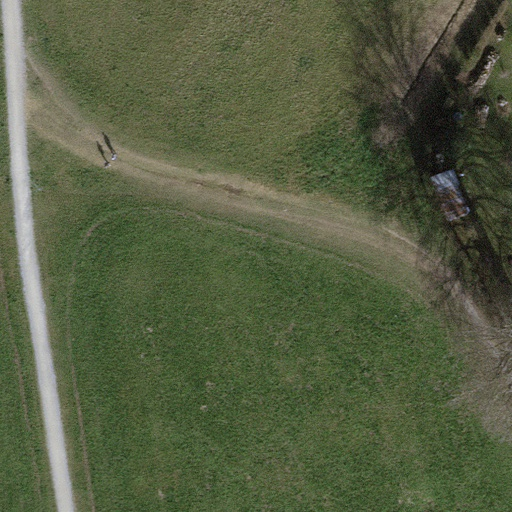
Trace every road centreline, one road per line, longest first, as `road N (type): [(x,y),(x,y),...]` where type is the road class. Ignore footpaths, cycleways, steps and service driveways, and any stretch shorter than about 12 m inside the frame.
road 1 (track): [(17,58),(80,142),(269,198),(416,202),(511,381)]
road 2 (track): [(498,0),(415,140),(416,202)]
